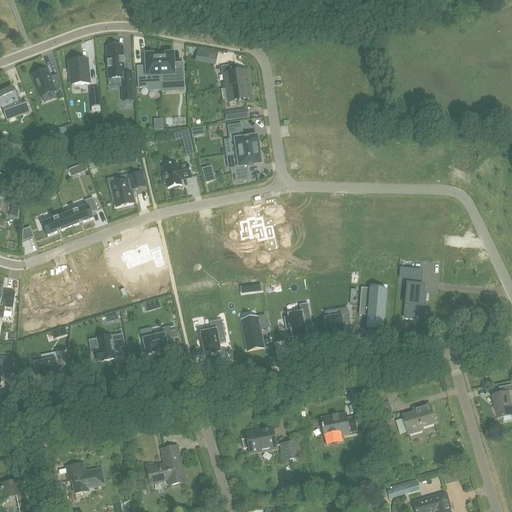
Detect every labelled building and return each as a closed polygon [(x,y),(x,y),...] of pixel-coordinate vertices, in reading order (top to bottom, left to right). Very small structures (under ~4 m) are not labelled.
[(107,49),(107,54),(108,76),(108,80),(121,79),(122,102),(134,101),(132,74),(124,74),(124,64),(125,64),(125,58),(123,58),(123,49),(107,49)] [(185,83),(184,67),(174,68),(173,54),(166,54),(166,56),(159,56),(161,85),(185,83)] [(161,85),(159,56),(153,57),(153,55),(145,55),(146,71),(137,71),(138,89),(148,89),(148,85),(161,85)] [(88,62),(70,62),(70,86),(88,86),(88,62)] [(250,85),(248,71),(234,73),(233,66),(222,68),(223,76),(225,76),(227,89),(250,85)] [(40,97),(56,92),(55,90),(61,88),(58,75),(57,75),(54,76),(55,78),(51,79),(47,70),(32,76),(40,97)] [(327,92),(326,82),(329,80),(295,82),(296,96),(312,95),(313,101),(326,100),(325,94),(329,94),(329,93),(327,92)] [(252,99),(250,85),(227,89),(229,103),(252,99)] [(89,89),(90,102),(100,101),(98,87),(89,89)] [(18,103),(13,88),(0,92),(0,105),(1,105),(6,117),(14,114),(15,118),(29,113),(25,103),(18,103)] [(300,121),(298,121),(299,131),(310,130),(310,134),(317,134),(317,130),(328,129),(327,107),(314,108),(314,115),(300,115),(300,121)] [(225,112),(226,122),(249,118),(248,109),(225,112)] [(258,144),(257,136),(249,138),(249,137),(243,138),(241,125),(228,127),(229,136),(232,136),(233,140),(235,154),(259,151),(260,151),(259,144),(258,144)] [(66,133),(68,140),(75,139),(73,131),(66,133)] [(339,158),(338,148),(339,148),(338,146),(337,146),(337,140),(315,142),(316,149),(313,149),(311,149),(304,150),(305,159),(305,161),(308,161),(308,160),(318,160),(319,167),(337,165),(337,158),(339,158)] [(387,160),(387,161),(398,161),(398,171),(407,171),(407,174),(408,174),(408,173),(413,173),(413,174),(413,171),(428,171),(428,162),(424,162),(424,161),(421,161),(421,154),(403,154),(403,143),(387,143),(387,160)] [(191,144),(184,146),(186,157),(194,155),(191,144)] [(261,165),(260,157),(261,157),(260,151),(259,151),(235,154),(237,169),(237,173),(235,173),(236,183),(249,181),(248,171),(248,168),(253,167),(253,166),(261,165)] [(77,167),(81,174),(87,171),(84,164),(77,167)] [(201,169),(205,184),(215,182),(212,167),(201,169)] [(166,180),(164,181),(165,185),(167,185),(168,189),(174,188),(174,190),(180,189),(180,187),(182,187),(181,183),(185,183),(185,184),(193,182),(190,170),(179,172),(178,169),(165,172),(166,180)] [(121,183),(111,186),(117,208),(134,204),(131,191),(140,189),(137,176),(130,177),(130,175),(120,177),(121,183)] [(6,199),(11,182),(0,178),(0,204),(0,203),(0,197),(6,199)] [(21,201),(14,199),(13,205),(19,207),(21,201)] [(88,206),(65,214),(71,228),(80,225),(80,226),(84,224),(83,224),(93,220),(91,214),(98,211),(94,199),(86,202),(88,206)] [(312,209),(280,210),(281,236),(314,234),(312,209)] [(332,210),(332,236),(345,236),(344,244),(359,244),(359,230),(350,230),(350,228),(352,228),(352,227),(351,227),(351,221),(352,221),(352,220),(350,220),(350,210),(332,210)] [(381,222),(379,236),(403,238),(403,241),(404,241),(406,213),(392,211),(391,223),(381,222)] [(406,213),(404,241),(417,242),(418,238),(429,239),(430,226),(419,225),(420,214),(406,213)] [(65,214),(43,223),(46,231),(48,237),(58,233),(58,234),(62,233),(61,232),(71,228),(65,214)] [(242,231),(240,232),(242,239),(257,236),(258,241),(267,239),(274,238),(275,238),(272,226),(264,227),(262,218),(255,219),(255,218),(247,219),(247,221),(240,222),(242,231)] [(207,228),(198,230),(202,250),(203,256),(231,250),(229,240),(225,241),(223,235),(215,237),(215,236),(213,227),(207,228)] [(34,238),(30,228),(23,231),(22,243),(34,238)] [(186,243),(171,246),(174,265),(191,262),(189,252),(202,250),(198,230),(189,232),(184,233),(184,236),(186,243)] [(122,255),(120,256),(123,264),(125,263),(127,270),(136,267),(153,261),(156,269),(165,266),(160,246),(150,250),(148,245),(147,243),(136,248),(132,249),(121,253),(122,255)] [(101,261),(74,271),(81,290),(108,280),(113,295),(118,294),(122,292),(115,273),(107,276),(104,268),(101,261)] [(408,285),(406,306),(413,306),(412,319),(423,320),(425,296),(423,296),(424,286),(421,286),(420,286),(420,280),(410,279),(410,280),(410,285),(409,285),(408,285)] [(52,283),(30,291),(30,292),(36,306),(36,307),(58,299),(60,305),(70,301),(66,291),(57,294),(53,285),(52,283)] [(0,286),(0,319),(3,320),(5,308),(13,310),(16,293),(15,293),(15,295),(2,293),(3,287),(0,286)] [(361,289),(359,316),(360,304),(368,304),(367,317),(366,331),(367,331),(367,330),(383,331),(383,332),(387,291),(386,291),(386,297),(370,295),(370,290),(361,289)] [(153,303),(155,310),(161,308),(159,301),(153,303)] [(289,318),(285,319),(287,329),(291,329),(293,338),(295,338),(295,340),(301,339),(300,337),(306,336),(304,326),(305,324),(311,323),(308,304),(299,306),(301,314),(289,316),(289,318)] [(340,317),(326,319),(330,342),(345,339),(343,331),(343,328),(351,327),(347,308),(339,310),(340,317)] [(256,319),(242,322),(247,347),(262,344),(260,331),(268,329),(265,316),(256,318),(256,319)] [(211,328),(200,330),(205,353),(212,352),(212,354),(220,352),(219,344),(218,342),(221,342),(220,339),(226,338),(222,321),(210,323),(211,328)] [(146,353),(147,356),(156,354),(156,352),(168,349),(166,340),(171,339),(172,340),(178,338),(175,327),(163,329),(164,335),(143,340),(145,346),(143,346),(144,354),(146,353)] [(57,332),(60,338),(68,335),(66,329),(57,332)] [(123,335),(98,339),(100,351),(96,352),(98,361),(101,361),(101,362),(115,360),(112,344),(124,342),(123,335)] [(29,370),(29,378),(31,378),(31,381),(52,381),(52,374),(59,374),(59,361),(39,361),(39,367),(31,367),(31,370),(29,370)] [(511,405),(509,392),(511,391),(511,384),(500,388),(501,394),(493,396),(498,419),(511,415),(511,405)] [(378,405),(380,411),(379,411),(380,411),(376,412),(379,423),(383,422),(383,423),(395,419),(391,407),(389,402),(378,405)] [(423,428),(436,424),(430,404),(414,409),(415,413),(404,416),(409,435),(424,431),(423,428)] [(359,432),(356,417),(347,418),(347,414),(321,419),(325,439),(359,432)] [(440,426),(429,429),(430,434),(441,431),(440,426)] [(261,433),(260,431),(248,433),(249,439),(243,440),(245,449),(251,448),(252,453),(270,450),(269,447),(276,446),(273,431),(261,433)] [(385,445),(393,442),(391,435),(382,437),(385,445)] [(284,462),(302,459),(298,441),(280,445),(284,462)] [(170,486),(186,483),(178,446),(162,450),(166,465),(147,469),(151,485),(169,481),(170,486)] [(89,490),(106,487),(103,469),(81,473),(80,465),(67,468),(69,482),(73,481),(75,494),(89,492),(89,490)] [(449,478),(452,488),(462,485),(459,475),(449,478)] [(20,511),(31,511),(24,476),(15,478),(16,481),(0,484),(0,499),(0,500),(17,496),(20,511)] [(134,492),(137,491),(145,489),(143,481),(132,484),(134,492)] [(403,495),(420,490),(418,483),(401,488),(403,495)] [(451,511),(449,504),(450,504),(447,494),(414,503),(416,511),(451,511)] [(376,497),(369,503),(374,509),(381,503),(376,497)]
